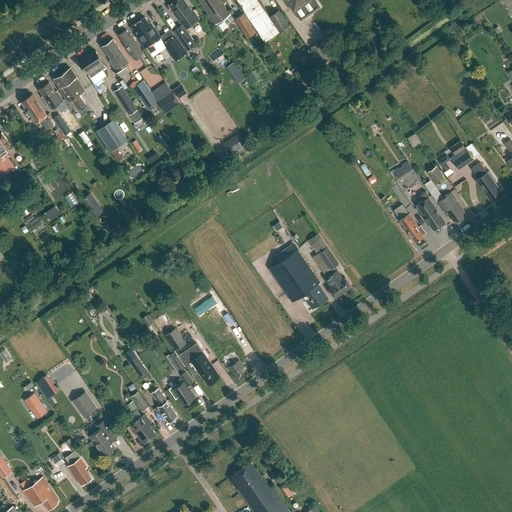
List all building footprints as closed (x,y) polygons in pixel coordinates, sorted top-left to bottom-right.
[(183,0),(174,0),(170,4),(175,11),(173,12),(182,25),(185,29),(199,19),(193,11),(191,12),(183,0)] [(220,0),(198,0),(215,23),(230,13),(220,0)] [(238,0),(265,41),(290,24),(279,9),(271,15),(260,0),(238,0)] [(286,0),(294,10),(308,0),(286,0)] [(256,33),(256,32),(243,13),(234,19),(248,38),(251,41),(258,36),(256,33)] [(150,53),(156,49),(151,42),(160,36),(153,26),(152,27),(145,17),(132,26),(138,35),(136,36),(144,47),(146,46),(150,53)] [(182,25),(173,31),(177,37),(186,50),(195,43),(186,30),(185,29),(182,25)] [(126,30),(118,35),(125,45),(124,46),(133,59),(143,52),(132,36),(131,37),(126,30)] [(184,48),(175,35),(164,42),(173,56),(184,48)] [(112,65),(121,78),(131,72),(126,64),(128,62),(113,39),(102,46),(113,64),(112,65)] [(311,47),(322,63),(329,58),(319,42),(311,47)] [(99,72),(106,68),(95,51),(79,62),(85,72),(86,72),(88,75),(97,69),(99,72)] [(233,62),(228,66),(231,70),(236,66),(233,62)] [(77,79),(69,68),(53,79),(60,89),(59,89),(68,102),(71,100),(77,110),(86,105),(79,95),(85,91),(77,79)] [(251,72),(257,82),(263,79),(256,69),(251,72)] [(132,88),(146,108),(157,101),(143,81),(132,88)] [(57,90),(56,91),(50,82),(39,89),(43,96),(42,97),(50,110),(64,101),(57,90)] [(185,83),(176,88),(180,96),(189,91),(185,83)] [(114,91),(129,115),(137,109),(122,85),(114,91)] [(172,91),(157,100),(164,110),(178,101),(172,91)] [(40,119),(48,130),(53,126),(46,115),(32,95),(22,102),(35,122),(38,119),(39,120),(40,119)] [(71,130),(60,114),(53,119),(65,135),(71,130)] [(114,119),(96,131),(110,151),(104,155),(108,161),(115,157),(110,151),(128,140),(114,119)] [(79,135),(85,145),(91,141),(84,131),(79,135)] [(0,176),(0,177),(15,167),(3,150),(10,145),(1,132),(0,133),(0,176)] [(223,143),(230,154),(246,143),(239,132),(223,143)] [(409,137),(414,146),(423,141),(418,132),(409,137)] [(133,142),(139,149),(143,147),(138,139),(133,142)] [(472,158),(478,154),(470,144),(450,159),(459,171),(473,161),(472,158)] [(208,169),(213,176),(225,167),(221,160),(208,169)] [(400,165),(406,174),(412,170),(406,160),(400,165)] [(472,169),(478,178),(476,180),(489,199),(501,191),(494,182),(495,180),(489,171),(486,172),(480,163),(472,169)] [(427,173),(436,187),(445,181),(436,167),(427,173)] [(456,186),(460,192),(469,185),(465,179),(456,186)] [(69,186),(59,192),(61,196),(71,191),(69,186)] [(444,222),(428,198),(429,196),(425,191),(419,195),(423,200),(417,205),(434,229),(444,222)] [(83,199),(97,218),(105,212),(92,193),(83,199)] [(461,213),(464,212),(451,193),(438,202),(446,213),(448,212),(455,222),(463,217),(461,213)] [(51,216),(61,210),(58,205),(48,210),(51,216)] [(124,214),(128,220),(137,212),(133,207),(124,214)] [(401,221),(415,242),(424,236),(421,233),(424,231),(420,225),(418,227),(410,215),(401,221)] [(33,226),(36,231),(46,225),(43,220),(33,226)] [(328,288),(335,298),(351,286),(345,277),(342,278),(337,270),(336,270),(334,267),(338,264),(327,247),(319,252),(330,269),(327,271),(329,275),(324,278),(330,287),(328,288)] [(317,285),(321,282),(317,277),(316,277),(297,249),(269,268),(292,301),(291,301),(292,302),(306,292),(311,298),(306,300),(312,309),(326,299),(317,285)] [(143,317),(149,325),(154,321),(149,313),(143,317)] [(166,334),(176,349),(186,343),(176,328),(166,334)] [(166,356),(171,364),(176,362),(180,368),(184,366),(179,359),(173,351),(166,356)] [(203,351),(186,363),(193,374),(198,371),(207,385),(220,376),(207,358),(203,351)] [(230,367),(236,377),(244,371),(243,369),(245,367),(234,351),(222,359),(228,368),(230,367)] [(137,353),(129,359),(139,374),(147,369),(137,353)] [(176,399),(178,397),(183,405),(195,397),(188,385),(193,381),(186,371),(180,375),(184,381),(177,386),(176,384),(169,389),(176,399)] [(52,373),(39,379),(51,404),(56,402),(53,395),(61,391),(52,373)] [(157,406),(168,422),(177,416),(158,387),(151,393),(159,405),(157,406)] [(86,388),(71,398),(83,416),(98,406),(86,388)] [(149,405),(138,389),(131,394),(142,410),(149,405)] [(145,414),(130,424),(143,443),(156,434),(149,424),(151,423),(145,414)] [(100,428),(89,436),(103,455),(115,447),(108,436),(109,435),(107,432),(112,429),(105,419),(98,424),(100,428)] [(0,470),(4,476),(13,470),(3,454),(2,455),(0,451),(0,470)] [(76,452),(67,458),(71,464),(68,466),(79,483),(82,481),(84,484),(92,478),(85,468),(87,467),(80,457),(76,452)] [(53,458),(59,467),(66,462),(59,454),(53,458)] [(256,469),(251,461),(228,478),(252,511),(290,511),(271,484),(269,485),(265,478),(264,478),(256,468),(256,469)] [(34,506),(42,500),(49,509),(56,504),(55,502),(58,500),(47,484),(44,486),(40,479),(24,490),(34,506)] [(282,486),(289,496),(298,489),(291,480),(282,486)]
